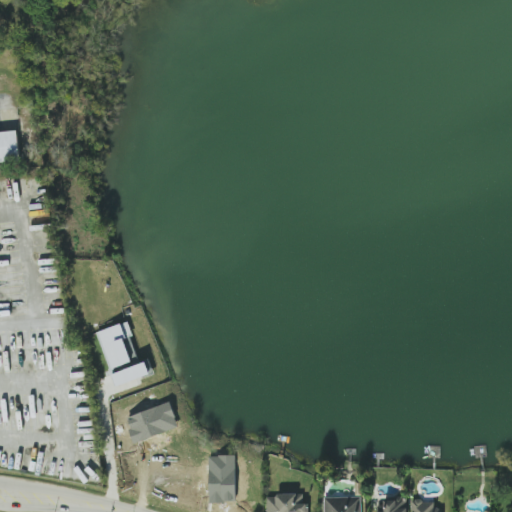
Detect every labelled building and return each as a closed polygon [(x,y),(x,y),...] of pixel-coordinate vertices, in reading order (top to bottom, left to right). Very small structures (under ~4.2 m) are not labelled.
[(0,162),(20,161),(17,131),(0,132),(0,162)] [(116,386),(151,374),(146,359),(141,361),(127,321),(97,331),(116,386)] [(307,511),(307,493),(267,495),(267,511),(307,511)] [(362,511),(362,496),(324,497),(323,511),(362,511)] [(408,511),(408,500),(386,500),(386,507),(378,507),(378,511),(408,511)] [(434,511),(435,501),(413,501),(412,511),(434,511)]
